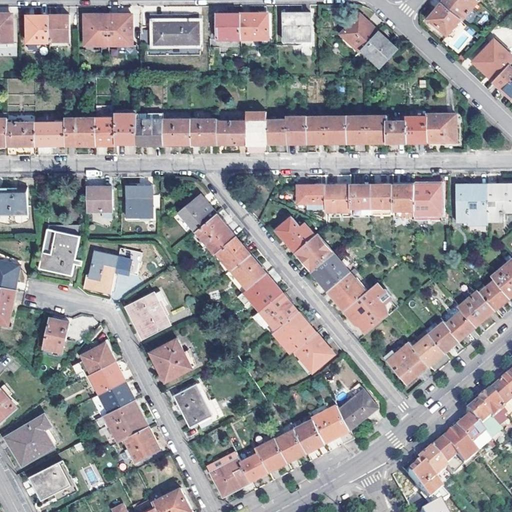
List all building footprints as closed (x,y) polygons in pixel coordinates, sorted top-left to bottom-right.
[(477,0),(444,0),(442,3),(462,20),(463,20),(479,1),(477,0)] [(449,36),(462,20),(442,3),(429,19),(449,36)] [(218,39),(242,39),(242,13),(218,14),(218,39)] [(242,46),(251,46),(251,39),(269,39),(269,13),(242,13),(242,39),(242,46)] [(312,13),(284,13),(284,41),(306,41),(306,46),(312,45),(312,13)] [(0,42),(12,43),(12,15),(0,14),(0,42)] [(109,14),(86,14),(86,45),(110,45),(109,14)] [(133,14),(109,14),(110,45),(133,45),(133,14)] [(200,14),(154,14),(154,29),(144,29),(144,45),(200,45),(200,14)] [(29,42),(51,42),(51,15),(28,15),(29,42)] [(71,15),(51,15),(51,42),(51,45),(71,45),(71,15)] [(361,53),(363,50),(380,32),(362,15),(342,34),(361,53)] [(380,32),(363,50),(381,67),(398,49),(380,32)] [(511,55),(495,39),(474,62),(494,81),(510,65),(511,62),(511,55)] [(511,98),(511,66),(510,65),(494,81),(496,83),(511,98)] [(116,119),(116,145),(138,145),(138,119),(138,114),(116,114),(116,119)] [(427,118),(426,142),(457,142),(456,114),(427,114),(427,118)] [(318,117),(307,118),(308,143),(328,143),(328,120),(318,120),(318,117)] [(328,120),(328,143),(348,143),(348,117),(338,117),(338,120),(328,120)] [(358,117),(348,117),(348,143),(368,143),(368,120),(358,120),(358,117)] [(368,120),(368,143),(388,142),(388,122),(388,117),(378,117),(378,119),(368,120)] [(287,118),(288,120),(288,143),(308,143),(307,118),(287,118)] [(407,122),(407,142),(417,142),(426,142),(427,118),(407,118),(407,122)] [(9,123),(9,119),(0,119),(0,145),(9,145),(9,123)] [(67,123),(67,145),(97,145),(97,119),(67,119),(67,123)] [(116,119),(97,119),(97,145),(106,145),(116,145),(116,119)] [(138,119),(138,145),(142,145),(164,144),(164,119),(138,119)] [(164,119),(164,144),(191,144),(191,119),(164,119)] [(191,119),(191,144),(217,144),(217,122),(217,119),(191,119)] [(248,120),(248,121),(248,143),(254,143),(268,143),(268,120),(248,120)] [(268,120),(268,143),(288,143),(288,120),(268,120)] [(217,122),(217,144),(248,143),(248,121),(217,122)] [(407,122),(388,122),(388,142),(407,142),(407,122)] [(9,123),(9,145),(37,145),(36,123),(9,123)] [(36,123),(37,145),(67,145),(67,123),(36,123)] [(511,208),(511,183),(488,184),(489,221),(505,221),(505,209),(511,208)] [(415,210),(414,214),(442,214),(441,184),(415,185),(415,210)] [(458,185),(458,221),(489,221),(488,184),(477,184),(458,185)] [(308,208),(326,208),(325,185),(298,186),(298,203),(308,203),(308,208)] [(350,208),(350,185),(338,185),(325,185),(326,208),(326,212),(351,212),(350,208)] [(356,185),(350,185),(350,208),(372,208),(372,185),(356,185)] [(372,185),(372,208),(393,207),(393,185),(372,185)] [(393,185),(393,207),(393,210),(415,210),(414,185),(393,185)] [(92,188),(88,187),(88,212),(103,212),(103,211),(113,211),(113,188),(92,188)] [(128,187),(128,218),(152,218),(152,187),(128,187)] [(28,188),(0,188),(0,213),(28,214),(28,188)] [(197,232),(197,231),(218,214),(203,195),(181,213),(197,232)] [(218,214),(197,231),(216,255),(218,253),(237,237),(225,223),(218,214)] [(278,230),(296,252),(316,235),(306,223),(301,227),(293,217),(278,230)] [(82,224),(50,224),(41,268),(74,275),(82,237),(82,224)] [(296,252),(313,272),(335,253),(319,233),(316,235),(296,252)] [(218,253),(233,270),(251,254),(237,237),(218,253)] [(114,256),(96,252),(91,276),(89,276),(86,287),(112,292),(114,280),(109,279),(114,256)] [(313,272),(328,290),(351,272),(335,253),(313,272)] [(251,254),(233,270),(249,290),(268,274),(251,254)] [(119,257),(114,256),(109,279),(114,280),(119,257)] [(496,279),(511,297),(511,295),(511,259),(493,276),(496,279)] [(17,290),(21,265),(0,260),(0,286),(15,290),(17,290)] [(351,272),(328,290),(345,310),(367,291),(351,272)] [(249,290),(245,293),(261,312),(284,293),(268,274),(249,290)] [(495,310),(511,297),(496,279),(480,293),(495,310)] [(367,291),(345,310),(354,316),(367,333),(390,314),(385,304),(392,298),(378,282),(367,291)] [(0,323),(9,325),(14,301),(12,301),(15,290),(0,286),(0,323)] [(480,293),(479,291),(459,307),(476,326),(495,310),(480,293)] [(284,293),(261,312),(276,331),(278,330),(300,312),(284,293)] [(129,307),(145,338),(171,324),(163,308),(167,306),(162,298),(160,300),(156,294),(129,307)] [(445,322),(460,339),(476,326),(459,307),(458,305),(442,318),(445,322)] [(300,312),(278,330),(288,341),(285,345),(292,354),(297,350),(317,333),(300,312)] [(45,348),(62,351),(64,341),(67,341),(71,322),(52,318),(45,348)] [(439,327),(435,323),(426,331),(445,352),(460,339),(445,322),(439,327)] [(104,328),(102,324),(88,339),(92,341),(104,328)] [(445,352),(426,331),(417,339),(421,343),(414,348),(429,366),(445,352)] [(297,350),(313,371),(334,354),(317,333),(297,350)] [(168,381),(191,369),(184,354),(187,352),(179,339),(153,352),(168,381)] [(107,342),(83,354),(85,359),(75,364),(79,372),(83,369),(87,376),(87,377),(91,375),(117,361),(107,342)] [(384,357),(407,384),(429,366),(414,348),(410,343),(394,356),(391,352),(384,357)] [(91,375),(100,393),(127,380),(117,361),(91,375)] [(511,402),(511,401),(511,382),(508,378),(506,380),(498,385),(511,402)] [(127,380),(100,393),(110,413),(136,399),(127,380)] [(175,396),(191,427),(198,424),(213,416),(205,399),(197,384),(175,396)] [(511,402),(498,385),(491,392),(489,394),(502,410),(511,402)] [(341,411),(350,430),(379,408),(362,386),(354,393),(357,398),(341,411)] [(0,389),(0,423),(19,409),(2,388),(0,389)] [(491,418),(498,427),(506,421),(503,417),(506,414),(502,410),(489,394),(487,396),(478,403),(491,418)] [(221,419),(210,396),(205,399),(213,416),(198,424),(201,429),(221,419)] [(105,415),(119,442),(125,439),(150,426),(136,399),(110,413),(105,415)] [(471,417),(479,428),(491,418),(478,403),(470,410),(467,413),(471,417)] [(315,421),(326,443),(350,430),(341,411),(338,406),(323,414),(320,408),(312,413),(315,421)] [(7,437),(23,462),(53,445),(44,428),(51,424),(45,416),(7,437)] [(456,430),(476,453),(491,441),(479,428),(471,417),(456,430)] [(296,430),(307,452),(326,443),(315,421),(296,430)] [(125,439),(137,461),(161,449),(150,426),(125,439)] [(277,439),(289,462),(307,452),(296,430),(277,439)] [(476,453),(456,430),(447,437),(442,441),(456,457),(463,466),(477,455),(476,453)] [(260,453),(269,471),(289,462),(277,439),(258,449),(260,453)] [(456,457),(442,441),(431,450),(445,467),(456,457)] [(445,467),(431,450),(422,458),(419,461),(422,464),(434,479),(446,469),(445,467)] [(211,466),(225,495),(252,481),(243,463),(238,453),(211,466)] [(243,463),(252,481),(269,471),(260,453),(243,463)] [(477,455),(463,466),(467,470),(480,458),(477,455)] [(83,486),(68,457),(63,460),(75,483),(58,491),(61,498),(83,486)] [(30,476),(42,499),(58,491),(75,483),(63,460),(30,476)] [(409,475),(429,500),(442,488),(434,479),(422,464),(409,475)] [(157,506),(159,511),(190,511),(193,511),(181,488),(154,501),(157,506)] [(422,506),(424,511),(448,511),(440,497),(422,506)] [(135,507),(137,511),(145,511),(157,506),(154,501),(153,498),(135,507)]
